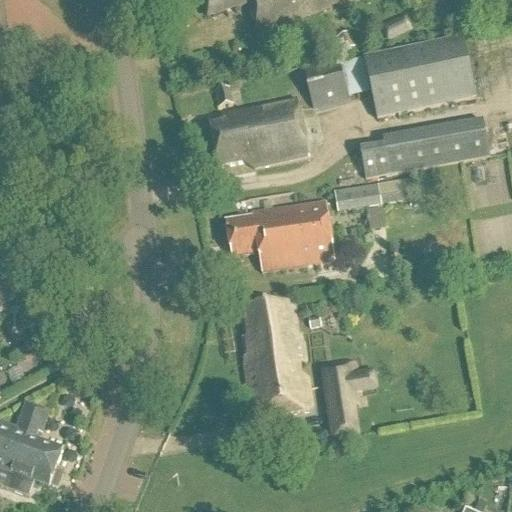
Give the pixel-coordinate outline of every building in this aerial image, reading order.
[(200,0),(209,24),(247,10),(258,38),(342,6),(341,1),(344,0),(200,0)] [(406,20),(387,28),(394,43),(412,35),(406,20)] [(350,37),(337,42),(344,60),(357,54),(350,37)] [(462,40),(304,74),(311,109),(312,113),(315,112),(349,105),(348,101),(371,96),(377,123),(475,102),(462,40)] [(229,93),(216,96),(220,112),(233,109),(229,93)] [(224,126),(210,129),(219,173),(244,168),(256,174),(310,163),(306,143),(299,112),(297,103),(223,119),(224,126)] [(365,185),(489,162),(482,124),(382,142),(383,150),(360,154),(365,185)] [(334,196),(338,217),(381,210),(381,207),(386,206),(384,189),(378,190),(378,189),(334,196)] [(327,208),(297,213),(305,272),(336,268),(327,208)] [(305,272),(297,213),(253,219),(254,224),(227,227),(232,263),(259,259),(262,278),(305,272)] [(391,261),(394,281),(402,279),(399,260),(391,261)] [(0,316),(13,313),(11,304),(21,301),(16,283),(0,288),(0,316)] [(291,323),(289,309),(243,315),(247,344),(244,344),(247,362),(246,371),(253,419),(259,424),(309,417),(313,411),(304,348),(301,349),(300,339),(298,339),(295,322),(291,323)] [(320,321),(309,323),(311,334),(322,332),(320,321)] [(361,400),(361,398),(378,395),(375,375),(358,377),(356,366),(320,371),(331,446),(360,442),(355,411),(359,407),(358,401),(361,400)] [(26,409),(17,433),(0,427),(0,492),(29,502),(34,487),(51,492),(64,456),(38,447),(49,417),(26,409)]
